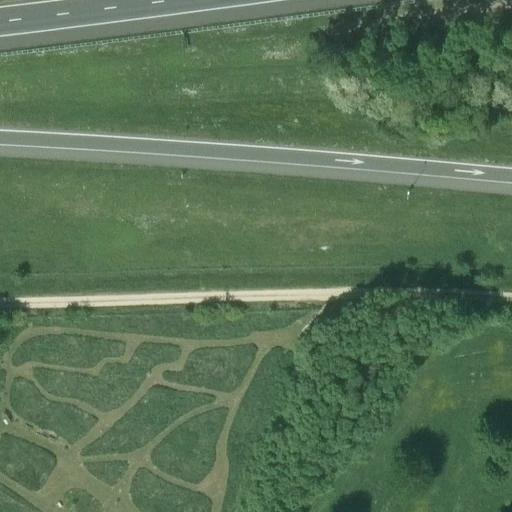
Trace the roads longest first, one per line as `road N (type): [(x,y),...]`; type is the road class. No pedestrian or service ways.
road 1 (motorway): [(0,137),(511,174)]
road 2 (track): [(511,297),(222,294),(0,303)]
road 3 (motorway): [(0,24),(188,0)]
